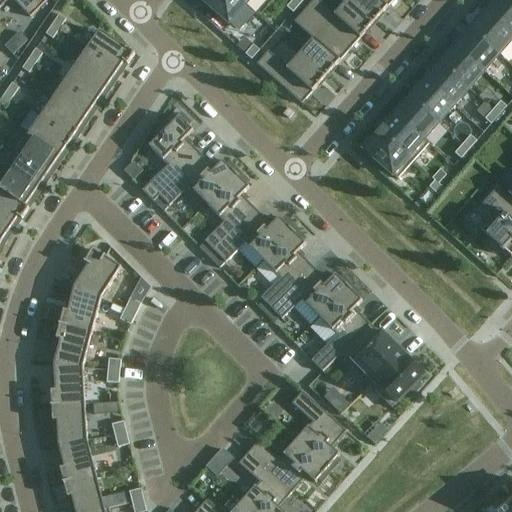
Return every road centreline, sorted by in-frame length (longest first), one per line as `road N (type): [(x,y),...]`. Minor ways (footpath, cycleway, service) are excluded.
road 1 (residential): [(197,302),(269,375),(193,459),(172,449),(159,399),(161,347),(180,320)]
road 2 (residential): [(84,187),(39,252),(6,348),(6,403),(28,511)]
road 3 (residential): [(475,366),(291,173)]
road 4 (residential): [(291,173),(441,0)]
road 5 (residential): [(291,173),(175,56)]
road 6 (residential): [(84,187),(197,302)]
road 7 (residential): [(175,56),(84,187)]
